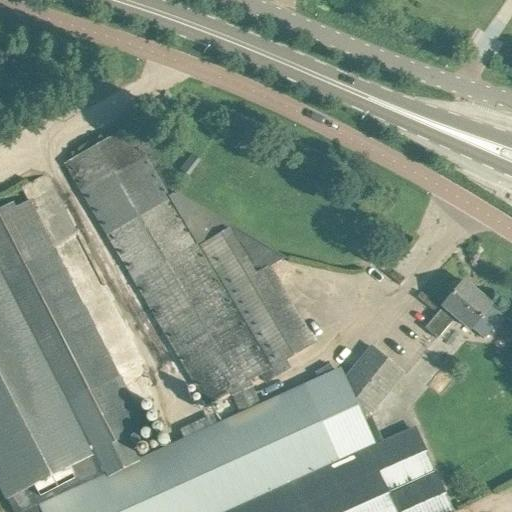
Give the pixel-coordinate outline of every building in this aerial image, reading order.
[(65,164),(210,408),(262,377),(265,382),(290,367),(287,362),(317,344),(271,268),(282,259),(283,257),(288,260),(289,259),(229,223),(228,224),(178,194),(169,196),(127,127),(65,164)] [(0,486),(6,499),(12,511),(24,511),(139,461),(126,435),(144,426),(29,201),(15,208),(13,204),(0,210),(0,486)] [(491,305),(464,281),(425,327),(437,337),(451,321),(455,317),(470,329),(491,305)] [(325,404),(358,431),(405,372),(371,346),(325,404)] [(139,461),(39,506),(41,511),(219,511),(338,458),(313,401),(306,385),(259,406),(241,414),(211,428),(207,419),(186,429),(190,438),(139,461)] [(451,511),(414,430),(233,511),(451,511)]
